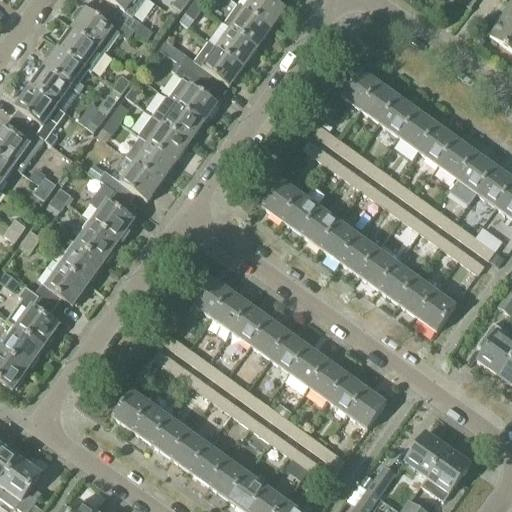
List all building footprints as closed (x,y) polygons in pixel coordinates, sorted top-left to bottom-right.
[(100,0),(107,5),(102,12),(133,35),(140,40),(146,32),(139,26),(132,21),(146,2),(143,0),(100,0)] [(177,0),(171,9),(181,15),(191,0),(177,0)] [(196,0),(192,6),(201,12),(210,0),(196,0)] [(268,0),(252,0),(243,13),(270,32),(285,12),(268,0)] [(461,0),(458,5),(468,13),(477,0),(461,0)] [(188,31),(201,12),(192,6),(178,25),(188,31)] [(511,6),(487,38),(511,56),(511,6)] [(236,8),(223,27),(230,32),(256,51),(270,32),(243,13),(236,8)] [(75,25),(70,32),(98,51),(105,57),(119,38),(126,44),(133,35),(102,12),(96,21),(84,12),(80,10),(77,12),(72,18),(71,22),(75,25)] [(223,27),(209,47),(242,71),(256,51),(230,32),(223,27)] [(70,32),(57,51),(84,70),(87,73),(92,76),(105,57),(98,51),(70,32)] [(186,60),(180,69),(211,91),(217,83),(228,91),(242,71),(209,47),(207,45),(193,65),(186,60)] [(47,64),(42,71),(69,91),(78,97),(83,89),(78,86),(87,73),(84,70),(57,51),(56,51),(53,49),(49,51),(44,58),(44,62),(47,64)] [(180,83),(167,101),(202,127),(216,107),(205,99),(211,91),(180,69),(173,78),(180,83)] [(42,71),(28,91),(55,110),(64,117),(78,97),(69,91),(42,71)] [(360,114),(379,88),(359,74),(340,100),(360,114)] [(111,92),(120,98),(121,99),(129,86),(120,79),(111,92)] [(133,88),(124,101),(133,107),(142,94),(133,88)] [(398,102),(379,88),(360,114),(379,128),(398,102)] [(17,113),(11,122),(19,128),(42,144),(50,150),(57,141),(50,136),(64,117),(55,110),(28,91),(14,111),(17,113)] [(97,111),(106,118),(116,105),(107,98),(97,111)] [(165,100),(151,120),(188,147),(202,127),(167,101),(165,100)] [(417,116),(398,102),(379,128),(398,142),(417,116)] [(110,120),(119,127),(129,114),(119,107),(110,120)] [(106,118),(97,111),(83,131),(93,137),(106,118)] [(436,130),(417,116),(398,142),(417,156),(436,130)] [(119,127),(110,120),(96,140),(105,147),(119,127)] [(151,120),(137,139),(138,140),(174,166),(188,147),(151,120)] [(0,161),(12,170),(20,176),(42,144),(19,128),(11,122),(4,132),(0,129),(0,161)] [(332,152),(339,143),(319,129),(313,138),(332,152)] [(456,144),(436,130),(417,156),(437,170),(456,144)] [(138,140),(124,160),(133,167),(160,186),(174,166),(138,140)] [(339,143),(332,152),(351,166),(358,157),(339,143)] [(322,167),(328,158),(309,144),(302,153),(322,167)] [(475,157),(456,144),(437,170),(456,184),(475,157)] [(358,157),(351,166),(371,180),(377,171),(358,157)] [(475,157),(456,184),(457,184),(449,195),(467,209),(475,198),(494,171),(475,157)] [(328,158),(322,167),(341,181),(347,172),(328,158)] [(105,176),(98,185),(102,187),(109,192),(129,206),(134,199),(145,206),(160,186),(133,167),(124,160),(110,180),(105,176)] [(0,187),(12,170),(0,161),(0,187)] [(377,171),(371,180),(390,194),(397,185),(377,171)] [(511,187),(511,184),(494,171),(475,198),(494,211),(511,187)] [(347,172),(341,181),(360,195),(367,186),(347,172)] [(38,189),(49,197),(55,188),(44,180),(38,189)] [(280,225),(299,198),(279,184),(260,210),(280,225)] [(416,199),(397,185),(390,194),(409,208),(416,199)] [(386,200),(367,186),(360,195),(379,209),(386,200)] [(102,187),(89,207),(99,214),(90,227),(117,246),(119,244),(121,246),(128,236),(126,234),(133,224),(122,216),(129,206),(109,192),(102,187)] [(511,187),(494,211),(511,224),(511,187)] [(49,197),(38,189),(33,197),(44,204),(49,197)] [(54,200),(65,208),(71,199),(60,192),(54,200)] [(318,212),(299,198),(280,225),(299,238),(318,212)] [(435,212),(416,199),(409,208),(429,221),(435,212)] [(65,208),(54,200),(48,208),(59,215),(65,208)] [(386,200),(379,209),(399,222),(405,213),(386,200)] [(338,226),(318,212),(299,238),(319,252),(338,226)] [(435,212),(429,221),(448,235),(454,226),(435,212)] [(405,213),(399,222),(418,236),(424,227),(405,213)] [(8,231),(18,239),(25,230),(14,223),(8,231)] [(357,240),(338,226),(319,252),(338,266),(357,240)] [(454,226),(448,235),(467,249),(474,240),(454,226)] [(90,227),(75,248),(102,268),(103,266),(105,267),(112,257),(111,256),(117,246),(90,227)] [(424,227),(418,236),(437,250),(444,241),(424,227)] [(18,239),(8,231),(2,239),(13,247),(18,239)] [(30,234),(24,243),(34,250),(40,241),(30,234)] [(376,254),(357,240),(338,266),(357,280),(376,254)] [(494,255),(474,240),(467,249),(488,264),(494,255)] [(444,241),(437,250),(456,264),(463,255),(444,241)] [(34,250),(24,243),(19,250),(28,257),(34,250)] [(75,248),(60,269),(87,288),(88,287),(90,288),(97,278),(96,277),(102,268),(75,248)] [(376,254),(357,280),(376,294),(395,267),(376,254)] [(484,270),(463,255),(456,264),(477,279),(484,270)] [(395,267),(376,294),(396,308),(415,281),(395,267)] [(41,288),(34,297),(53,311),(60,302),(72,310),(73,308),(75,309),(82,299),(80,298),(87,288),(60,269),(45,291),(41,288)] [(4,276),(0,281),(0,287),(12,296),(18,286),(4,276)] [(415,281),(396,308),(415,322),(434,295),(415,281)] [(210,323),(230,296),(210,282),(190,308),(210,323)] [(511,315),(511,290),(496,312),(508,321),(511,315)] [(21,303),(6,325),(11,329),(42,351),(44,349),(45,351),(53,341),(50,339),(57,330),(46,321),(53,311),(34,297),(25,291),(18,301),(21,303)] [(434,295),(415,322),(435,336),(454,309),(434,295)] [(249,310),(230,296),(210,323),(230,336),(249,310)] [(249,310),(230,336),(249,350),(268,324),(249,310)] [(268,324),(249,350),(268,364),(287,337),(268,324)] [(497,381),(511,360),(511,347),(496,336),(499,332),(492,327),(475,351),(482,356),(475,365),(497,381)] [(10,339),(0,352),(27,372),(28,371),(30,372),(37,362),(36,360),(42,351),(11,329),(6,337),(10,339)] [(287,337),(268,364),(287,378),(307,351),(287,337)] [(182,361),(189,353),(169,339),(163,347),(182,361)] [(326,365),(307,351),(287,378),(307,392),(326,365)] [(0,352),(0,386),(11,394),(13,392),(14,394),(21,384),(20,382),(27,372),(0,352)] [(208,367),(189,353),(182,361),(202,375),(208,367)] [(171,376),(178,367),(159,354),(152,362),(171,376)] [(511,360),(497,381),(511,391),(511,360)] [(326,365),(307,392),(326,406),(345,379),(326,365)] [(178,367),(171,376),(191,390),(197,381),(178,367)] [(227,380),(208,367),(202,375),(221,389),(227,380)] [(345,379),(326,406),(345,419),(364,393),(345,379)] [(246,394),(227,380),(221,389),(240,403),(246,394)] [(217,396),(197,381),(191,390),(210,404),(217,396)] [(364,393),(345,419),(365,434),(384,407),(364,393)] [(130,435),(149,408),(129,394),(110,420),(130,435)] [(246,394),(240,403),(260,417),(266,408),(246,394)] [(217,396),(210,404),(230,418),(236,409),(217,396)] [(168,422),(149,408),(130,435),(149,448),(168,422)] [(266,408),(260,417),(279,430),(285,422),(266,408)] [(255,423),(236,409),(230,418),(249,432),(255,423)] [(168,422),(149,448),(169,462),(188,436),(168,422)] [(285,422),(279,430),(298,444),(304,436),(285,422)] [(275,437),(255,423),(249,432),(268,446),(275,437)] [(188,436),(169,462),(188,476),(207,450),(188,436)] [(324,450),(304,436),(298,444),(317,458),(324,450)] [(275,437),(268,446),(288,460),(294,451),(275,437)] [(425,437),(403,467),(425,482),(438,465),(447,452),(425,437)] [(6,453),(0,448),(0,485),(18,461),(16,460),(17,459),(7,451),(6,453)] [(226,463),(207,450),(188,476),(207,490),(226,463)] [(324,450),(317,458),(338,473),(344,464),(324,450)] [(294,451),(288,460),(283,468),(302,482),(308,474),(307,473),(313,465),(294,451)] [(425,482),(420,490),(442,506),(447,498),(469,468),(464,465),(447,452),(438,465),(425,482)] [(18,461),(0,485),(0,501),(15,511),(30,511),(34,508),(41,498),(31,490),(40,477),(38,476),(39,474),(28,467),(27,468),(18,461)] [(226,463),(207,490),(227,504),(246,477),(226,463)] [(334,480),(313,465),(307,473),(308,474),(327,488),(334,480)] [(367,493),(377,500),(394,477),(384,470),(367,493)] [(246,477),(227,504),(237,511),(249,511),(265,491),(246,477)] [(279,511),(284,505),(265,491),(249,511),(279,511)] [(368,511),(377,500),(367,493),(353,511),(368,511)]
